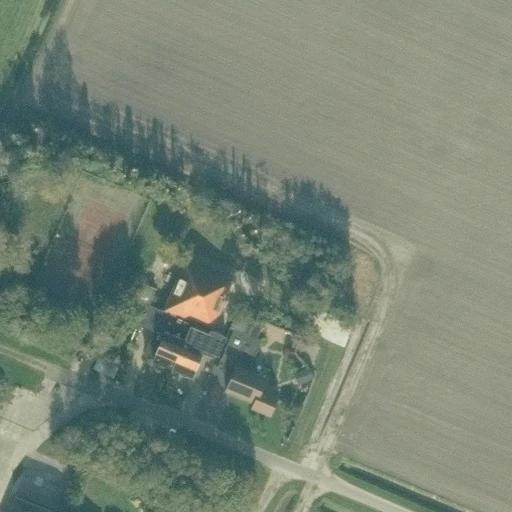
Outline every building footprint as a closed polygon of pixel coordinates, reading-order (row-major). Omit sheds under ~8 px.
[(144,357),(152,360),(151,362),(192,379),(203,354),(216,361),(226,338),(212,332),(228,298),(226,297),(232,282),(185,261),(163,312),(148,305),(140,326),(163,336),(159,345),(151,341),(149,342),(143,354),(144,357)] [(143,285),(139,295),(151,300),(156,291),(143,285)] [(234,329),(222,358),(237,364),(226,392),(254,405),(252,408),(270,417),(280,396),(264,389),(267,379),(252,373),(249,368),(261,341),(250,336),(252,330),(257,332),(263,317),(238,307),(230,328),(234,329)] [(97,360),(93,370),(114,378),(118,368),(97,360)] [(298,372),(303,383),(311,379),(306,368),(298,372)] [(50,511),(14,497),(7,511),(50,511)]
